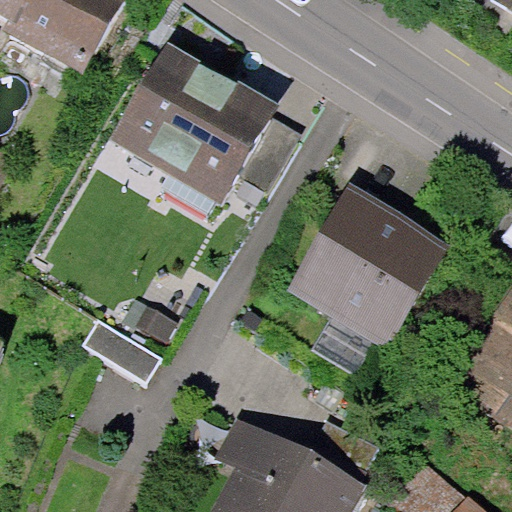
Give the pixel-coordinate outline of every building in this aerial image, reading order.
[(0,0),(0,47),(64,87),(113,9),(98,0),(0,0)] [(511,0),(486,0),(483,6),(511,23),(511,0)] [(158,62),(101,160),(211,223),(268,125),(158,62)] [(376,359),(435,261),(343,206),(284,304),(376,359)] [(511,303),(446,391),(511,440),(511,303)] [(157,368),(93,330),(78,355),(142,393),(157,368)] [(402,430),(331,384),(291,447),(363,492),(402,430)] [(207,511),(346,511),(355,497),(248,439),(207,511)] [(466,497),(428,463),(390,506),(396,511),(490,511),(469,494),(466,497)]
